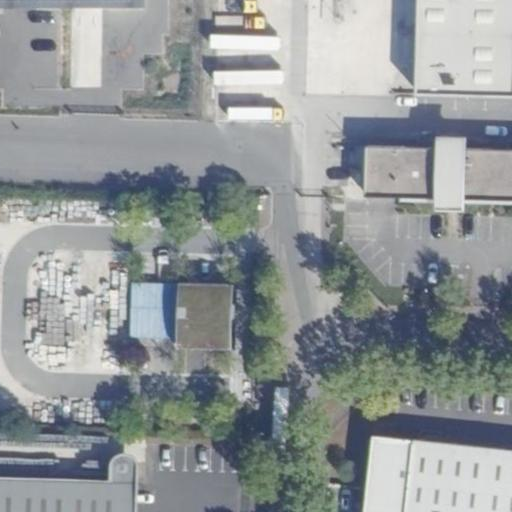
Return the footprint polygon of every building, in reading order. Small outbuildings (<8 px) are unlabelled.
[(137,0),(0,0),(0,13),(138,17),(137,0)] [(511,0),(424,0),(422,96),(511,97),(511,0)] [(445,148),(368,147),(367,198),(443,200),(444,206),(462,206),(462,200),(511,201),(511,150),(463,150),(464,142),(445,143),(445,148)] [(180,348),(230,350),(231,285),(182,283),(180,348)] [(31,353),(68,352),(68,319),(30,320),(31,353)] [(368,511),(511,511),(511,450),(376,436),(368,511)] [(135,511),(136,473),(135,463),(131,457),(125,455),(119,456),(113,459),(111,465),(110,482),(125,483),(123,511),(135,511)] [(0,511),(123,511),(125,483),(110,482),(0,478),(0,511)]
